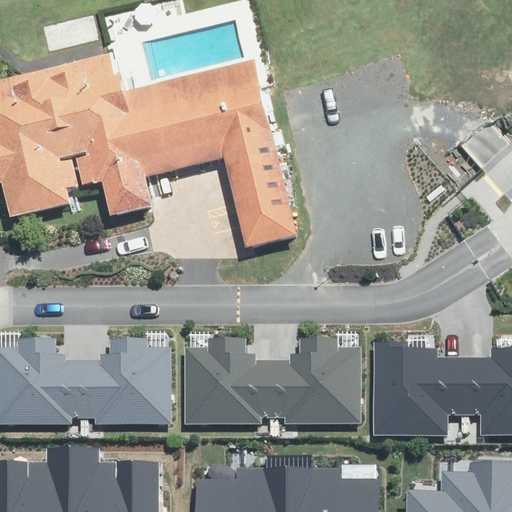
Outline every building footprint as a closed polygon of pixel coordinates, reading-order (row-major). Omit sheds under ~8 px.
[(109,63),(0,83),(0,205),(4,226),(70,214),(66,195),(77,193),(72,168),(77,167),(82,192),(102,188),(110,224),(156,215),(149,182),(229,166),(247,258),(294,249),(259,69),(116,97),(109,63)] [(375,347),(375,413),(375,430),(453,430),(453,413),(470,413),(470,430),(511,429),(511,340),(490,341),(490,363),(437,364),(437,346),(375,347)] [(0,347),(0,431),(73,430),(73,414),(90,414),(91,430),(177,430),(176,341),(110,342),(110,364),(57,365),(57,347),(0,347)] [(183,351),(184,418),(184,435),(261,434),(261,418),(279,418),(279,434),(365,433),(364,345),(298,345),(298,368),(245,368),(245,351),(183,351)] [(397,486),(396,511),(511,511),(511,467),(435,464),(434,488),(397,486)] [(206,480),(206,511),(382,511),(382,482),(346,483),(346,469),(243,469),(243,480),(206,480)] [(2,481),(1,511),(160,511),(161,483),(128,483),(128,471),(34,471),(34,481),(2,481)]
